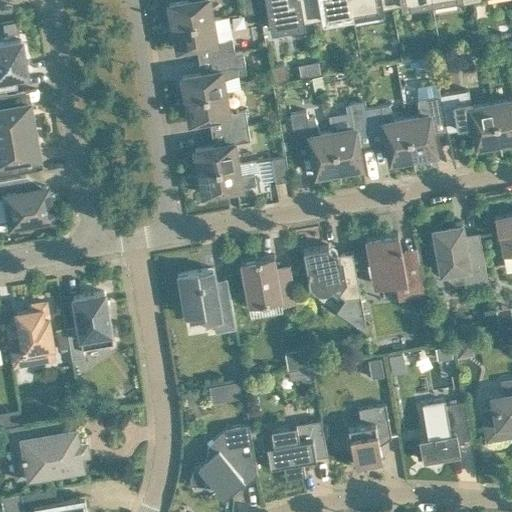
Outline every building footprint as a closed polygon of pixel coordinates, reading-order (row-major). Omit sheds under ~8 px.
[(170,8),(167,8),(166,10),(166,12),(166,14),(166,16),(166,19),(166,21),(167,24),(167,25),(165,26),(212,17),(208,0),(182,0),(169,2),(170,8)] [(260,10),(258,0),(242,0),(245,12),(260,10)] [(313,20),(309,0),(268,0),(273,27),(313,20)] [(353,13),(350,0),(309,0),(313,20),(353,13)] [(392,7),(390,0),(350,0),(353,13),(392,7)] [(235,51),(228,15),(212,17),(165,26),(165,27),(167,26),(168,30),(169,33),(170,36),(171,39),(172,41),(173,43),(176,42),(177,47),(198,44),(199,47),(208,45),(209,56),(235,51)] [(27,72),(21,39),(0,42),(0,88),(17,86),(15,74),(27,72)] [(245,65),(242,50),(235,51),(209,56),(211,67),(203,68),(203,71),(182,75),(183,80),(180,80),(179,82),(179,85),(179,88),(179,92),(179,95),(180,98),(177,98),(178,99),(225,91),(223,79),(238,74),(237,67),(245,65)] [(431,64),(431,76),(450,76),(450,64),(431,64)] [(511,80),(511,81),(511,87),(511,97),(492,101),(501,148),(501,146),(505,145),(509,144),(511,142),(511,80)] [(435,151),(432,132),(432,130),(435,130),(433,121),(445,119),(440,94),(438,82),(417,85),(418,114),(406,116),(414,163),(415,163),(414,161),(417,161),(420,160),(424,159),(427,158),(431,155),(430,152),(435,151)] [(501,148),(492,101),(471,105),(468,89),(440,94),(445,119),(457,117),(458,125),(473,123),(477,144),(482,143),(482,146),(487,147),(491,147),(493,147),(497,147),(500,146),(500,148),(501,148)] [(229,112),(225,91),(178,99),(180,99),(180,102),(181,106),(182,109),(184,112),(186,116),(189,115),(190,120),(211,116),(212,119),(220,118),(222,129),(247,124),(245,109),(229,112)] [(31,113),(29,101),(9,105),(7,92),(0,92),(0,134),(37,128),(34,112),(31,113)] [(371,132),(366,107),(365,99),(349,102),(351,114),(330,118),(332,129),(340,177),(341,177),(340,174),(343,174),(346,173),(349,172),(352,171),(354,170),(357,168),(356,165),(361,165),(357,143),(360,143),(359,134),(371,132)] [(414,163),(406,116),(394,118),(389,103),(366,107),(371,132),(382,130),(383,139),(386,138),(390,159),(395,158),(396,162),(400,162),(404,162),(409,162),(413,161),(413,163),(414,163)] [(340,177),(332,129),(320,132),(315,116),(307,117),(306,109),(290,112),(296,145),(308,143),(309,152),(312,151),(316,173),(321,172),(321,175),(323,175),(326,176),(330,176),(333,176),(336,175),(339,175),(339,177),(340,177)] [(250,139),(247,124),(222,129),(224,139),(215,141),(216,144),(195,147),(196,153),(192,153),(192,155),(192,157),(192,159),(192,164),(192,168),(193,171),(190,171),(190,172),(238,163),(234,142),(250,139)] [(39,143),(37,128),(0,134),(0,173),(21,171),(19,158),(38,154),(36,143),(39,143)] [(289,179),(285,155),(271,157),(275,181),(289,179)] [(256,183),(255,177),(254,172),(258,171),(256,160),(238,163),(190,172),(193,172),(193,175),(194,178),(195,181),(197,185),(199,189),(202,187),(203,193),(224,189),(224,192),(237,190),(237,187),(256,183)] [(54,193),(47,189),(46,185),(27,188),(25,174),(0,178),(0,197),(7,197),(11,222),(52,215),(49,200),(54,193)] [(511,211),(494,215),(497,231),(499,231),(500,237),(496,238),(498,248),(502,247),(503,254),(511,251),(511,211)] [(488,281),(479,231),(463,234),(461,223),(434,228),(436,239),(431,240),(434,254),(438,254),(441,271),(461,267),(464,285),(488,281)] [(399,294),(424,290),(418,257),(403,260),(398,231),(366,237),(371,263),(367,264),(370,280),(374,279),(374,283),(396,279),(399,294)] [(364,314),(353,251),(338,254),(337,250),(334,250),(329,246),(328,244),(303,248),(307,271),(311,273),(310,275),(310,277),(310,278),(310,280),(311,282),(312,283),(312,284),(313,285),(315,287),(317,288),(319,289),(321,289),(324,289),(326,289),(327,288),(329,287),(345,298),(346,297),(349,311),(355,315),(364,314)] [(282,303),(296,301),(291,269),(277,271),(274,253),(240,259),(248,303),(280,298),(282,303)] [(215,331),(236,327),(229,289),(217,291),(213,267),(180,272),(187,314),(203,311),(205,320),(213,319),(215,331)] [(66,326),(72,357),(84,355),(83,347),(114,342),(104,290),(73,296),(78,324),(66,326)] [(12,364),(26,361),(51,357),(48,345),(53,344),(45,300),(29,303),(30,308),(16,310),(18,322),(5,324),(12,364)] [(463,335),(447,339),(451,358),(467,354),(463,335)] [(321,344),(288,354),(292,366),(325,355),(321,344)] [(380,356),(368,358),(371,376),(384,374),(380,356)] [(314,378),(312,365),(302,366),(304,379),(314,378)] [(511,379),(503,381),(505,394),(493,396),(495,409),(482,411),(487,438),(511,434),(511,379)] [(452,443),(471,440),(464,399),(446,402),(445,399),(422,403),(428,435),(419,436),(420,441),(415,442),(418,457),(454,451),(452,443)] [(350,436),(346,437),(348,448),(352,448),(355,463),(382,459),(378,438),(391,436),(385,402),(359,407),(361,422),(348,425),(350,436)] [(61,427),(59,416),(8,425),(11,444),(23,442),(28,474),(83,464),(80,450),(84,450),(82,438),(78,439),(76,425),(61,427)] [(303,458),(327,454),(321,418),(271,427),(273,442),(269,443),(272,463),(283,461),(286,474),(294,472),(294,470),(303,469),(304,471),(305,471),(303,458)] [(242,477),(257,472),(249,422),(226,426),(208,442),(206,458),(199,465),(205,473),(204,484),(241,487),(242,477)] [(56,499),(54,486),(21,492),(23,507),(33,505),(34,511),(87,511),(84,495),(56,499)]
